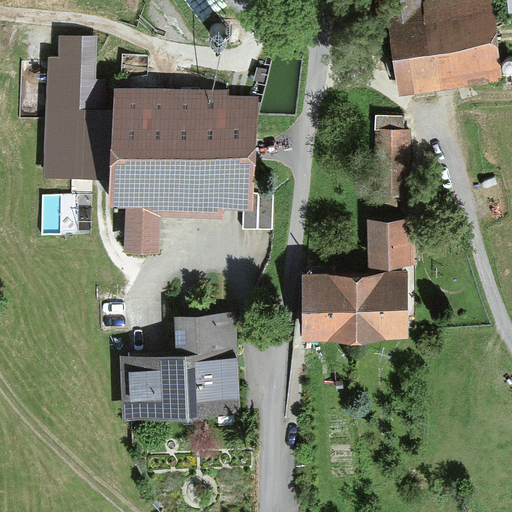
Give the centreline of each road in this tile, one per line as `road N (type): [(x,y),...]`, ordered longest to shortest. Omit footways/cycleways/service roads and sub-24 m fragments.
road 1 (track): [(511,339),(427,115),(381,83),(317,65)]
road 2 (track): [(0,11),(95,23),(180,50),(230,55),(251,45),(274,0)]
road 3 (track): [(131,511),(0,382)]
